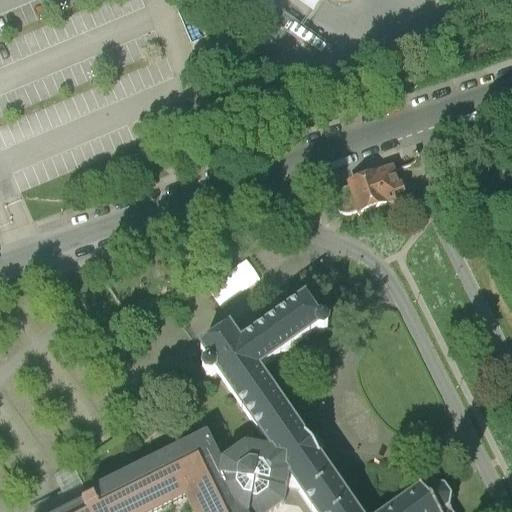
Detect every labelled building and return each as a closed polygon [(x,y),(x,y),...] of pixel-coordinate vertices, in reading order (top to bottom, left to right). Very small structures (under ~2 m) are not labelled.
[(402,201),(392,171),(348,187),(349,190),(346,191),(340,193),(337,196),(335,199),(334,204),(336,209),(339,213),(343,215),(348,216),(353,214),(357,213),(358,216),(402,201)] [(317,322),(304,304),(241,348),(229,331),(207,346),(198,353),(206,364),(200,369),(200,375),(204,381),(211,381),(216,378),(269,456),(288,483),(307,511),(431,511),(419,494),(392,511),(353,511),(311,450),(259,374),(316,335),(322,336),(329,332),(329,326),(325,321),(319,321),(317,322)] [(75,511),(162,511),(186,501),(191,511),(244,511),(222,467),(207,437),(88,496),(91,504),(75,511)] [(244,450),(222,467),(244,511),(277,511),(284,508),(288,483),(269,456),(244,450)] [(428,488),(419,494),(431,511),(448,511),(451,501),(444,491),(428,488)]
